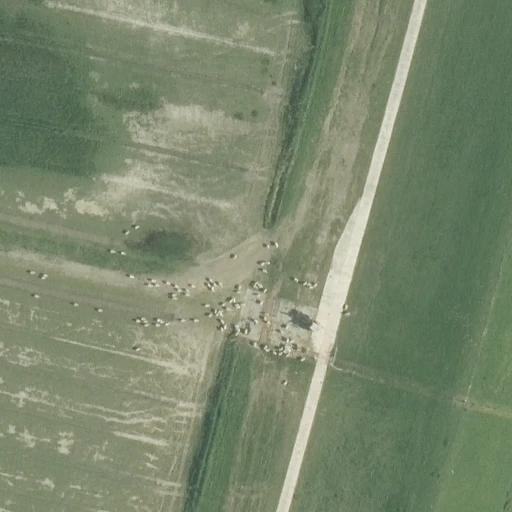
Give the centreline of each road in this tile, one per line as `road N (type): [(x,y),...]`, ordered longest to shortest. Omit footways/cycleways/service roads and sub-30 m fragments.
road 1 (track): [(283,511),(423,0)]
road 2 (track): [(0,258),(331,337)]
